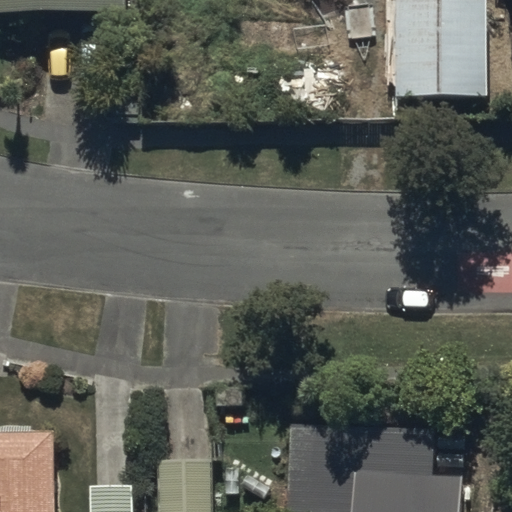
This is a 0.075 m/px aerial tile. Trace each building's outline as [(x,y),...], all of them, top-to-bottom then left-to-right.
[(0,0),(0,16),(134,13),(134,0),(0,0)] [(494,99),(492,0),(400,2),(400,10),(360,11),(361,65),(399,64),(399,101),(494,99)] [(453,429),(318,424),(314,511),(470,511),(472,480),(451,479),(453,429)] [(0,511),(60,511),(60,435),(0,435),(0,511)] [(219,511),(219,460),(160,461),(160,511),(219,511)] [(137,511),(137,485),(93,486),(93,511),(137,511)]
